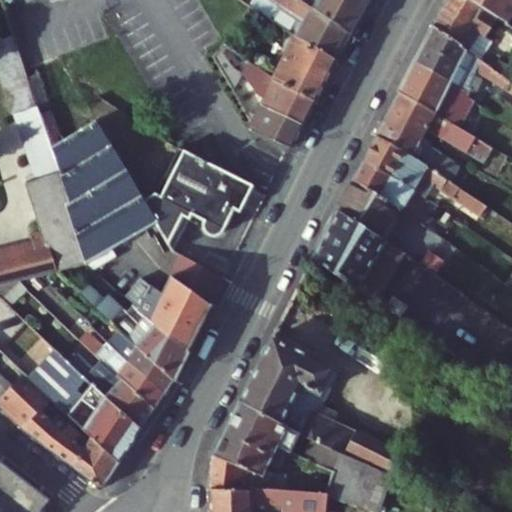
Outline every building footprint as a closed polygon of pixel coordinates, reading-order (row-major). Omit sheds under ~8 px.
[(261,0),(283,16),(275,28),(298,44),(336,70),(352,43),(292,0),(261,0)] [(292,0),(352,43),(373,5),(366,0),(292,0)] [(502,27),(457,0),(453,0),(435,36),(474,63),(483,69),(497,50),(490,45),(502,27)] [(511,0),(457,0),(502,27),(511,33),(511,30),(511,0)] [(474,63),(435,36),(427,50),(476,84),(480,79),(511,101),(511,89),(483,69),(474,63)] [(298,44),(273,90),(277,92),(316,109),(336,70),(298,44)] [(476,84),(427,50),(419,66),(472,101),(479,92),(482,88),(476,84)] [(472,101),(419,66),(401,100),(434,120),(443,106),(461,117),(472,101)] [(316,109),(277,92),(265,112),(271,118),(304,133),(316,109)] [(434,120),(401,100),(386,130),(428,147),(434,137),(486,168),(494,155),(434,120)] [(271,118),(265,112),(254,132),(259,140),(292,157),(304,133),(271,118)] [(28,154),(51,147),(41,114),(18,120),(28,154)] [(100,128),(53,152),(61,176),(94,265),(84,268),(94,276),(120,262),(115,255),(159,228),(158,227),(148,209),(100,128)] [(428,147),(386,130),(379,142),(456,194),(465,181),(424,153),(428,147)] [(456,194),(379,142),(367,167),(422,204),(431,192),(486,230),(493,219),(456,194)] [(24,155),(32,184),(61,176),(53,152),(51,147),(28,154),(24,155)] [(165,205),(162,200),(148,209),(158,227),(159,228),(176,256),(195,224),(206,229),(213,241),(227,237),(238,218),(242,220),(256,195),(186,158),(174,178),(179,181),(165,205)] [(422,204),(367,167),(357,187),(406,221),(419,231),(432,240),(437,233),(426,225),(435,213),(422,204)] [(0,289),(84,268),(94,265),(61,176),(32,184),(53,252),(0,264),(0,289)] [(406,221),(357,187),(342,219),(386,250),(406,221)] [(386,250),(342,219),(317,269),(381,311),(399,276),(427,294),(435,283),(386,250)] [(228,283),(184,260),(178,273),(215,307),(228,283)] [(151,271),(126,302),(134,310),(191,356),(208,323),(170,288),(151,271)] [(215,307),(178,273),(170,288),(208,323),(215,307)] [(123,335),(174,382),(191,356),(134,310),(128,317),(109,299),(106,303),(89,288),(81,297),(123,335)] [(129,362),(166,396),(174,382),(123,335),(116,342),(133,358),(129,362)] [(337,379),(277,347),(245,408),(348,458),(351,460),(356,451),(362,439),(334,426),(330,434),(311,424),(337,379)] [(106,364),(156,411),(166,396),(129,362),(125,366),(108,352),(100,359),(106,364)] [(50,397),(123,465),(144,430),(85,376),(74,366),(60,353),(33,381),(50,397)] [(85,376),(144,430),(156,411),(106,364),(99,372),(83,357),(74,366),(85,376)] [(29,377),(17,365),(7,375),(20,387),(29,377)] [(0,407),(20,387),(7,375),(0,382),(0,407)] [(76,469),(106,491),(123,465),(50,397),(33,381),(29,377),(20,387),(0,407),(0,408),(9,417),(28,398),(60,428),(67,421),(87,440),(82,445),(90,452),(76,469)] [(9,417),(42,445),(76,469),(90,452),(82,445),(87,440),(67,421),(60,428),(28,398),(9,417)] [(348,458),(245,408),(233,433),(260,445),(268,448),(279,453),(291,458),(318,470),(338,479),(348,458)] [(260,445),(233,433),(218,459),(253,475),(259,464),(264,455),(256,451),(260,445)] [(362,439),(356,451),(360,453),(366,441),(362,439)] [(360,453),(356,451),(351,460),(390,479),(398,482),(408,462),(366,441),(360,453)] [(279,453),(268,448),(264,455),(259,464),(270,469),(279,453)] [(291,458),(279,453),(270,469),(283,474),(291,458)] [(0,511),(59,511),(61,501),(0,455),(0,511)] [(363,511),(375,511),(390,479),(351,460),(348,458),(338,479),(330,498),(363,511)] [(217,461),(213,484),(214,493),(275,495),(276,479),(260,477),(253,475),(218,459),(217,461)] [(338,479),(318,470),(308,497),(330,498),(338,479)] [(275,495),(214,493),(214,511),(325,511),(330,498),(308,497),(275,495)]
